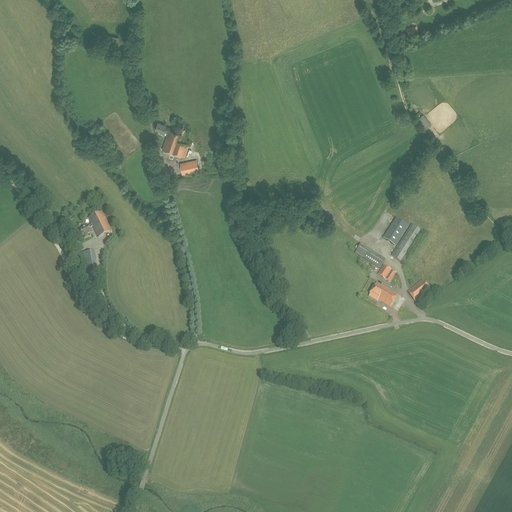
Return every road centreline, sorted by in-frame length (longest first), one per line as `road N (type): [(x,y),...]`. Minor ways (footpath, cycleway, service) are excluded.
road 1 (unclassified): [(131,511),(193,345),(253,353),(424,319),(511,353)]
road 2 (track): [(185,351),(125,337),(96,315),(41,222),(0,172)]
road 3 (track): [(0,146),(82,246)]
